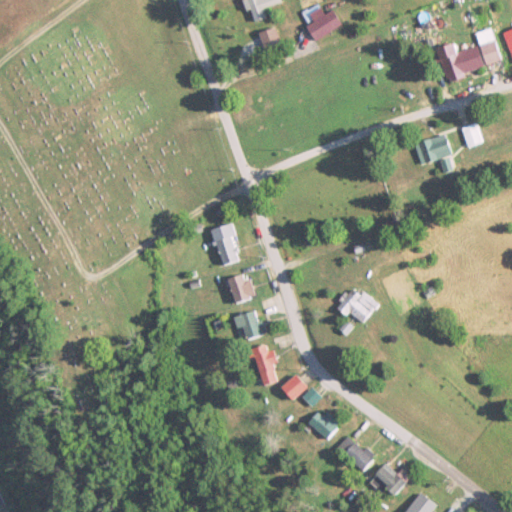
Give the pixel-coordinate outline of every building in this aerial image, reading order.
[(277,4),(276,0),(237,0),(245,24),(262,19),(259,10),(277,4)] [(332,29),(325,13),(297,27),(304,42),(332,29)] [(511,27),(492,34),(502,65),(511,61),(511,27)] [(491,65),(485,42),(445,53),(443,45),(419,52),(423,66),(427,65),(432,81),(491,65)] [(471,145),(466,124),(449,128),(454,149),(471,145)] [(402,145),(409,166),(441,156),(434,134),(402,145)] [(217,267),(236,262),(228,236),(209,241),(217,267)] [(230,305),(251,297),(241,273),(221,281),(230,305)] [(366,315),(358,293),(335,301),(343,323),(366,315)] [(229,319),(240,344),(262,335),(252,310),(229,319)] [(279,380),(264,344),(247,351),(262,387),(279,380)] [(303,389),(292,376),(275,389),(286,403),(303,389)] [(336,426),(316,409),(304,425),(323,441),(336,426)] [(362,470),(373,455),(345,434),(334,450),(362,470)] [(404,483),(383,464),(368,481),(390,500),(404,483)] [(407,510),(409,511),(430,511),(423,506),(421,508),(413,502),(407,510)]
